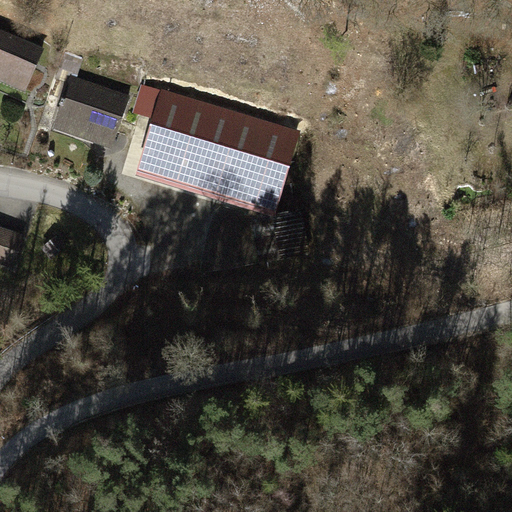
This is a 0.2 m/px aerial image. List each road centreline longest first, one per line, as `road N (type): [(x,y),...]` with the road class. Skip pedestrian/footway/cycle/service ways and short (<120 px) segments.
road 1 (tertiary): [(0,464),(63,417),(101,403),(511,311)]
road 2 (tertiary): [(0,184),(90,211),(125,248),(119,276),(101,301),(0,378)]
